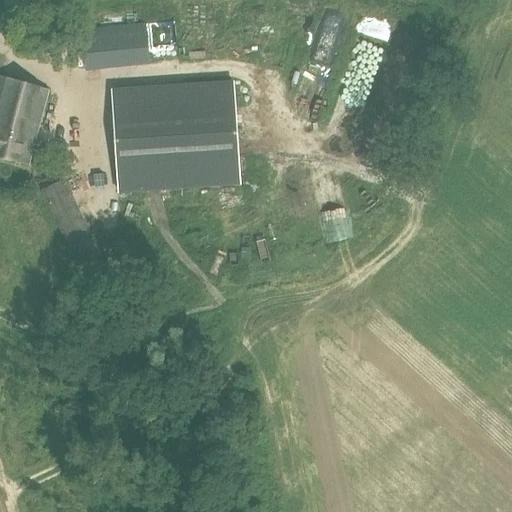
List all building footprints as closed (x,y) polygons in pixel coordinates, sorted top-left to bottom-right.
[(183,25),(160,26),(162,53),(184,52),(183,25)] [(92,51),(157,48),(157,33),(91,36),(92,51)] [(94,71),(160,68),(160,50),(93,53),(94,71)] [(0,157),(30,165),(50,89),(0,75),(0,157)] [(233,84),(112,92),(118,179),(119,192),(240,184),(239,177),(233,84)] [(87,287),(111,275),(65,178),(40,189),(87,287)]
